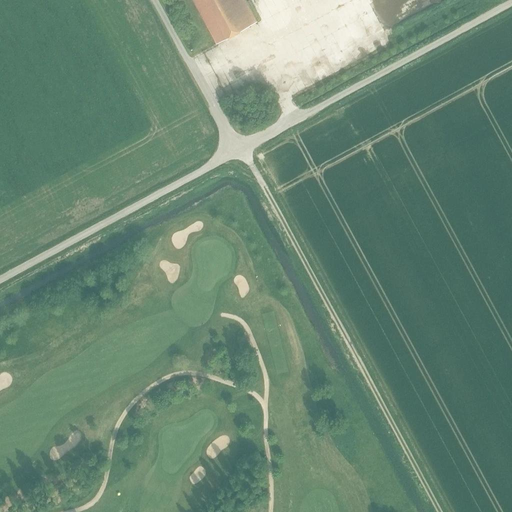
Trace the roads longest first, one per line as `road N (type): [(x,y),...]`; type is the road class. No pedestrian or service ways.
road 1 (unclassified): [(240,155),(511,4)]
road 2 (unclassified): [(0,282),(240,155)]
road 3 (unclassified): [(240,155),(155,0)]
